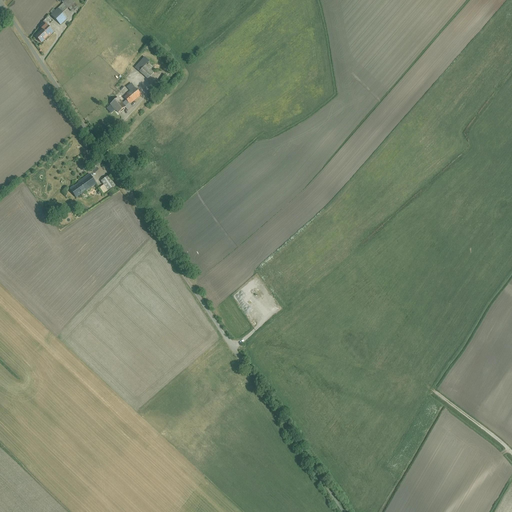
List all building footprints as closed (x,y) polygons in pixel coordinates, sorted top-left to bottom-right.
[(72,0),(67,0),(55,14),(64,22),(70,15),(66,12),(75,2),(72,0)] [(53,33),(46,26),(34,37),(42,44),(53,33)] [(145,65),(141,70),(148,78),(153,73),(145,65)] [(149,100),(172,76),(167,72),(145,96),(149,100)] [(119,114),(143,93),(137,86),(125,97),(127,100),(123,103),(119,98),(112,104),(119,114)] [(96,158),(89,164),(93,168),(100,163),(96,158)] [(70,190),(75,198),(98,183),(94,175),(70,190)] [(94,192),(97,197),(116,186),(110,176),(105,179),(108,184),(94,192)] [(258,311),(251,303),(244,308),(251,316),(258,311)]
